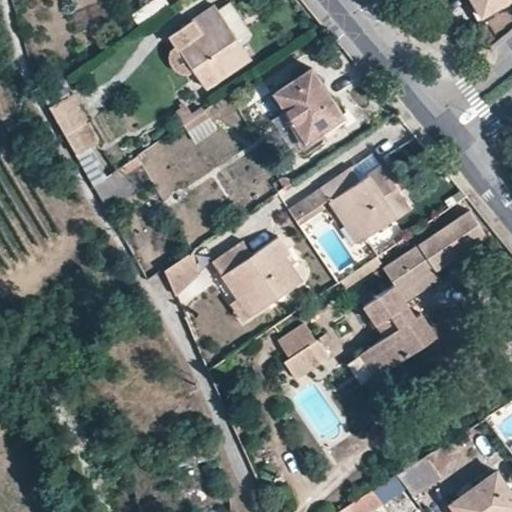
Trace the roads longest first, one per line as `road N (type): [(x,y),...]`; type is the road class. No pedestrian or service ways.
road 1 (residential): [(251,511),(193,382),(133,281)]
road 2 (residential): [(431,110),(342,0)]
